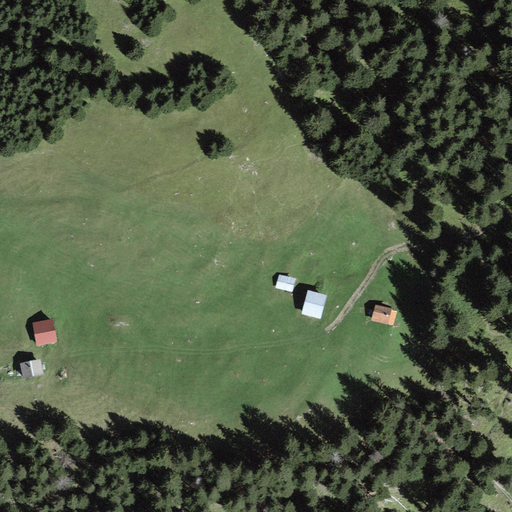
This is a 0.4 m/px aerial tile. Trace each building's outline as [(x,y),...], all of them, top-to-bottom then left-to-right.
[(295,279),(279,275),(276,289),(292,292),(295,279)] [(327,296),(308,290),(301,313),(319,319),(327,296)] [(391,312),(376,307),(372,320),(387,325),(391,312)] [(51,318),(33,323),(38,346),(56,341),(51,318)] [(39,360),(20,364),(24,379),(42,374),(39,360)]
